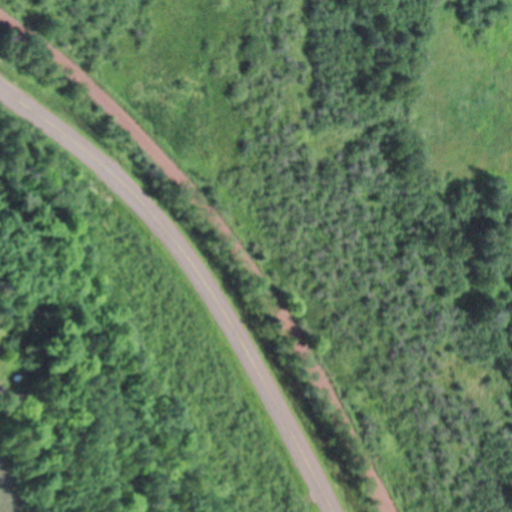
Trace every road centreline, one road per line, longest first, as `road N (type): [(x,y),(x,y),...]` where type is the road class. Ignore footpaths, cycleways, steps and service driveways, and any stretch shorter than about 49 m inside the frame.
road 1 (track): [(0,14),(147,140),(255,268),(388,511)]
road 2 (primary): [(330,511),(212,290),(110,171)]
road 3 (primary): [(110,171),(0,89)]
